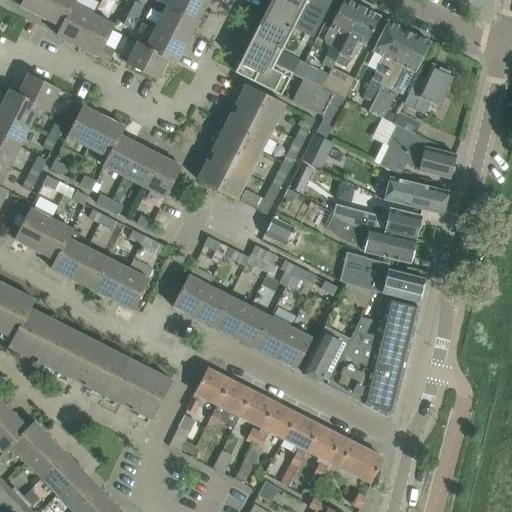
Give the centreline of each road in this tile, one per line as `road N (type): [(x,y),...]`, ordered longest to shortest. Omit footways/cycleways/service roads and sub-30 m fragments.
road 1 (residential): [(410,445),(442,346),(447,291),(503,49)]
road 2 (residential): [(0,54),(36,55),(172,118),(235,0)]
road 3 (residential): [(410,445),(223,349),(200,352),(192,366)]
road 4 (residential): [(192,366),(0,259)]
road 5 (residential): [(192,366),(155,445),(159,464),(144,496),(170,511)]
